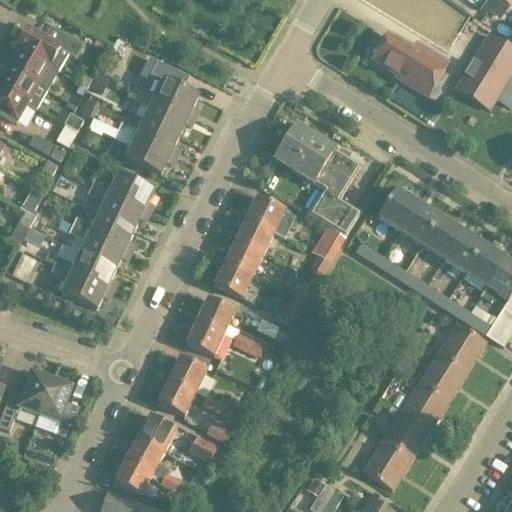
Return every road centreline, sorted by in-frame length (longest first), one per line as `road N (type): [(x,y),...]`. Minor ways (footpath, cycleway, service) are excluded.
road 1 (residential): [(124,370),(287,65)]
road 2 (residential): [(511,206),(287,65)]
road 3 (residential): [(60,511),(124,370)]
road 4 (residential): [(124,370),(0,326)]
road 5 (residential): [(446,511),(511,407)]
